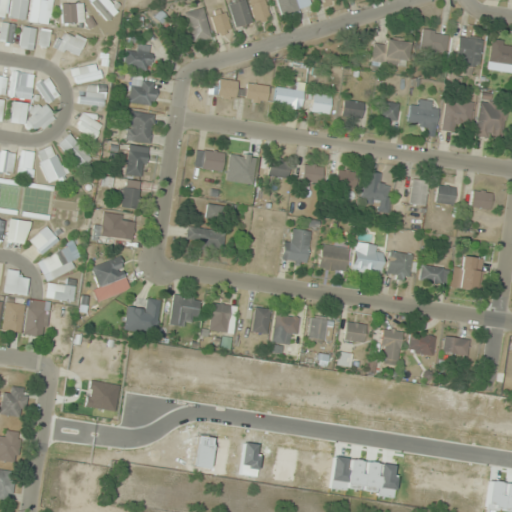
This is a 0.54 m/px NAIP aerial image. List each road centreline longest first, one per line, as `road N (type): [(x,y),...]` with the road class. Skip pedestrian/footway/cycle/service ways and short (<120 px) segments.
road 1 (residential): [(157,267),(183,77),(201,64),(418,0)]
road 2 (residential): [(128,438),(199,411),(511,459)]
road 3 (residential): [(157,267),(511,320)]
road 4 (residential): [(511,166),(177,118)]
road 5 (residential): [(42,434),(128,438),(44,421)]
road 6 (residential): [(52,365),(31,511)]
